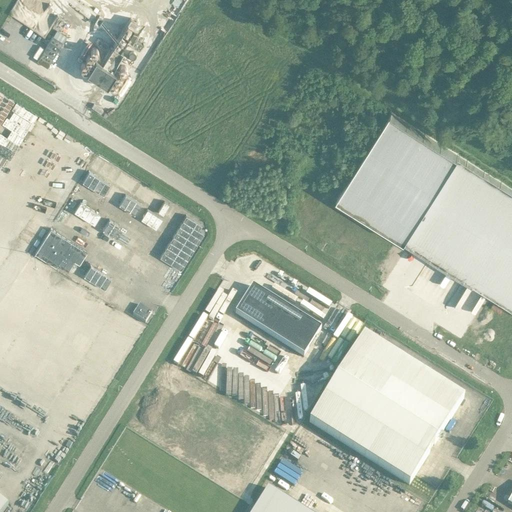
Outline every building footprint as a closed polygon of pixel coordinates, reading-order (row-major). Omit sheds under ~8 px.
[(104,13),(109,2),(103,0),(93,0),(90,6),(104,13)] [(115,4),(121,11),(109,22),(112,25),(108,29),(111,31),(131,13),(119,0),(115,4)] [(55,28),(36,59),(46,66),(65,34),(55,28)] [(85,71),(106,84),(114,70),(94,57),(85,71)] [(389,113),(336,196),(404,239),(457,155),(457,154),(390,111),(389,113)] [(457,155),(404,239),(430,255),(435,247),(468,268),(463,276),(511,307),(511,188),(457,154),(457,155)] [(84,205),(80,215),(84,217),(88,207),(84,205)] [(71,214),(65,222),(75,229),(81,221),(71,214)] [(138,251),(144,242),(139,240),(134,249),(138,251)] [(126,262),(139,266),(142,257),(130,252),(126,262)] [(302,357),(320,329),(251,286),(234,314),(302,357)] [(112,301),(117,292),(113,289),(108,299),(112,301)] [(301,299),(295,305),(302,311),(307,305),(301,299)] [(21,333),(26,336),(22,342),(28,346),(34,334),(24,328),(21,333)] [(462,398),(362,336),(308,422),(408,485),(462,398)] [(251,511),(304,511),(267,488),(251,511)]
